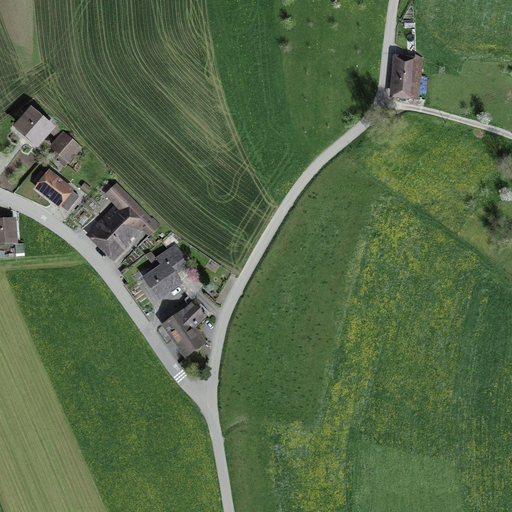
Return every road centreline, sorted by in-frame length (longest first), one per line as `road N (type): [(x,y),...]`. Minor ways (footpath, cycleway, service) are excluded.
road 1 (unclassified): [(207,405),(223,323),(243,279),(303,181),(375,109),(395,0)]
road 2 (unclassified): [(207,405),(82,246),(0,196)]
